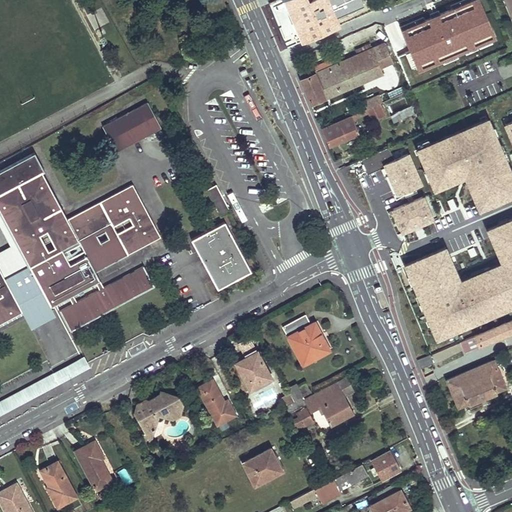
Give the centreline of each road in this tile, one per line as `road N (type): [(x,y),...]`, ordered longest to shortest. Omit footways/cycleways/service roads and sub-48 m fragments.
road 1 (residential): [(351,248),(0,436)]
road 2 (secondary): [(351,248),(461,511)]
road 3 (secondary): [(247,0),(351,248)]
